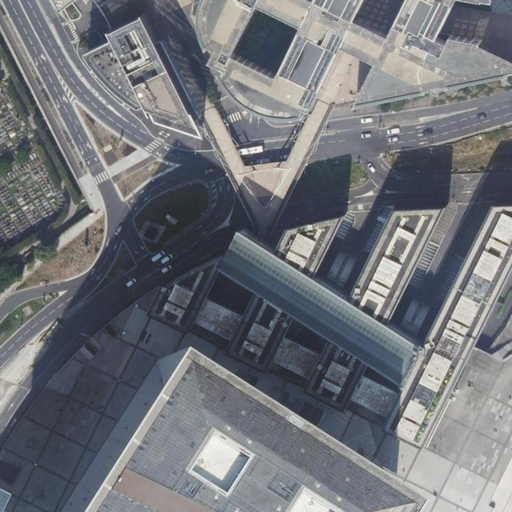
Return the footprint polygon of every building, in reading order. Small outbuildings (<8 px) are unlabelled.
[(296,115),(301,114),(312,113),(338,59),(348,39),(361,12),(334,0),(204,0),(205,1),(203,9),(202,20),(203,29),(206,38),(223,73),(228,82),(237,92),(247,101),(255,106),(257,107),(263,110),(281,115),(286,115),(296,115)] [(338,0),(334,0),(361,12),(362,11),(338,0)] [(338,0),(362,11),(366,0),(338,0)] [(411,0),(402,18),(412,24),(413,23),(417,25),(419,21),(428,26),(430,23),(445,31),(459,3),(452,0),(411,0)] [(145,14),(141,15),(145,23),(195,124),(201,122),(201,121),(198,115),(169,58),(166,59),(163,55),(161,51),(160,48),(158,43),(161,41),(147,11),(144,12),(145,14)] [(384,57),(396,29),(361,12),(348,39),(384,57)] [(145,23),(141,15),(114,29),(114,28),(112,28),(116,37),(106,43),(89,50),(88,51),(89,52),(94,60),(101,69),(116,86),(131,99),(141,105),(142,105),(143,105),(148,102),(153,112),(155,112),(154,110),(156,109),(157,111),(158,113),(200,128),(198,125),(200,124),(202,127),(202,128),(204,128),(201,122),(195,124),(145,23)] [(447,82),(511,67),(511,51),(475,33),(458,29),(455,36),(445,31),(430,23),(428,26),(419,21),(417,25),(413,23),(412,24),(402,18),(396,29),(384,57),(375,74),(363,99),(436,84),(443,89),(447,82)] [(474,346),(511,268),(511,199),(493,200),(423,344),(404,380),(396,398),(388,413),(382,426),(424,446),(446,401),(452,389),(465,363),(474,346)] [(304,387),(346,408),(352,396),(359,381),(370,359),(388,322),(448,202),(395,205),(349,297),(331,333),(318,360),(310,375),(304,387)] [(287,225),(275,250),(257,286),(254,293),(240,321),(233,337),(227,349),(268,369),(274,357),(282,342),(296,313),(297,311),(315,275),(346,211),(333,214),(316,217),(299,222),(287,225)] [(257,286),(275,250),(268,245),(263,242),(259,239),(253,235),(251,234),(247,231),(242,228),(233,245),(223,264),(236,272),(244,278),(257,286)] [(255,232),(253,235),(259,239),(263,242),(265,239),(255,232)] [(223,264),(233,245),(225,249),(209,256),(193,265),(178,273),(161,284),(149,310),(190,331),(196,318),(204,303),(223,264)] [(324,281),(340,291),(356,258),(339,250),(324,281)] [(244,278),(236,272),(234,275),(243,281),(244,278)] [(340,291),(324,281),(315,275),(297,311),(331,333),(349,297),(340,291)] [(398,328),(414,338),(430,306),(413,298),(398,328)] [(196,318),(233,337),(240,321),(204,303),(196,318)] [(414,338),(398,328),(388,322),(370,359),(404,380),(423,344),(414,338)] [(310,375),(318,360),(309,355),(282,342),(274,357),(310,375)] [(80,348),(79,349),(90,360),(94,356),(84,345),(81,348),(80,348)] [(257,423),(158,360),(60,511),(393,511),(394,511),(257,423)] [(352,396),(388,413),(396,398),(359,381),(352,396)] [(1,493),(0,494),(0,511),(4,511),(12,498),(1,493)]
